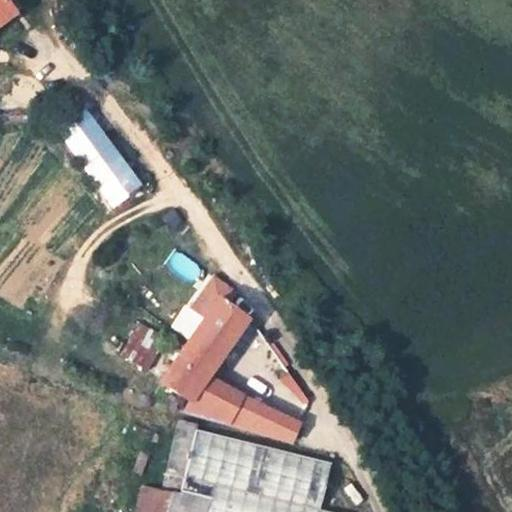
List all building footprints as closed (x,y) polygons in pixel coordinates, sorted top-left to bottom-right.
[(0,0),(0,22),(13,13),(3,0),(0,0)] [(102,135),(84,110),(56,130),(75,154),(102,135)] [(75,154),(113,207),(141,187),(102,135),(75,154)] [(223,305),(230,293),(210,280),(203,290),(216,300),(223,305)] [(206,379),(246,321),(223,305),(216,300),(159,381),(190,402),(206,379)] [(179,329),(169,324),(163,335),(172,341),(179,329)] [(164,341),(138,326),(120,357),(146,371),(164,341)] [(292,379),(277,360),(272,364),(286,383),(292,379)] [(190,402),(182,413),(229,426),(242,398),(206,379),(190,402)] [(301,393),(297,387),(291,391),(296,397),(301,393)] [(263,435),(274,414),(242,398),(229,426),(263,435)] [(297,426),(274,414),(263,435),(289,442),(297,426)] [(195,427),(178,423),(161,493),(141,488),(135,511),(203,511),(205,507),(194,505),(197,494),(179,490),(183,474),(194,430),(195,427)] [(330,464),(194,430),(183,474),(211,482),(319,508),(330,464)] [(205,507),(211,482),(183,474),(179,490),(197,494),(194,505),(205,507)] [(203,511),(333,511),(319,508),(211,482),(205,507),(203,511)]
